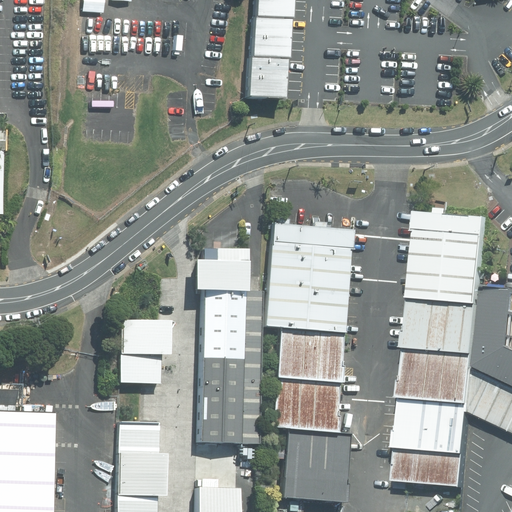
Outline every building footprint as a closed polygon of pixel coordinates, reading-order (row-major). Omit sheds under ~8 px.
[(250,0),(243,98),(280,101),(287,0),(250,0)] [(485,219),(412,213),(391,483),(459,490),(469,414),(473,372),(480,290),(485,219)] [(348,233),(270,227),(258,331),(275,334),(266,431),(282,434),(274,502),(340,508),(346,438),(329,437),(348,233)] [(252,448),(256,296),(237,294),(238,254),(199,253),(199,266),(186,266),(185,296),(196,297),(193,447),(252,448)] [(511,511),(511,354),(504,351),(510,293),(480,290),(473,372),(469,414),(511,434),(511,511)] [(160,361),(161,326),(116,323),(115,386),(153,387),(154,360),(160,361)] [(56,511),(59,412),(0,410),(0,511),(56,511)] [(152,459),(156,427),(114,425),(110,511),(150,511),(151,501),(156,502),(156,495),(157,459),(152,459)] [(229,511),(230,493),(190,493),(188,511),(229,511)]
